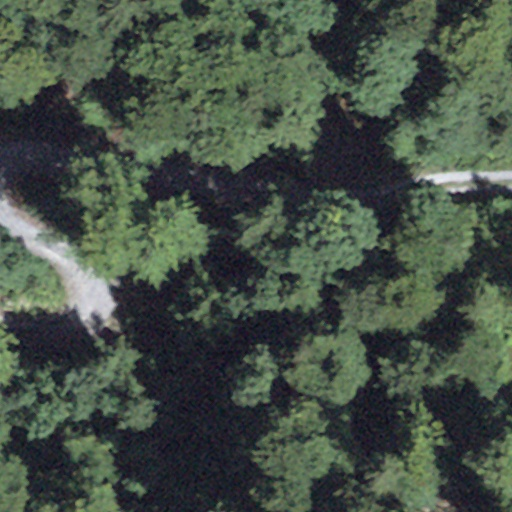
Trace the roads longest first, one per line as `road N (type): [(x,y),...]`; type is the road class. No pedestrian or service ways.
road 1 (track): [(511,178),(331,200),(17,160),(0,165)]
road 2 (track): [(0,231),(60,256),(83,276),(87,306),(75,331),(50,337),(0,327)]
